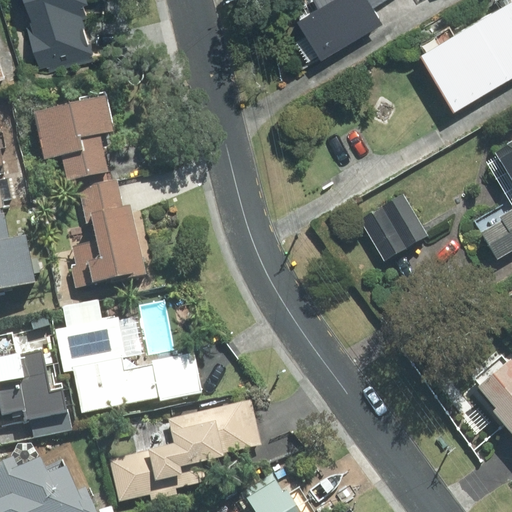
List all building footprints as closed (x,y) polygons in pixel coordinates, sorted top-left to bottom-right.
[(13,0),(28,55),(39,52),(42,63),(94,49),(80,0),(13,0)] [(300,65),(375,19),(368,8),(381,0),(319,0),(292,17),(302,34),(287,43),(300,65)] [(511,70),(511,0),(500,0),(415,50),(449,108),(511,70)] [(102,97),(29,115),(42,171),(62,167),(67,186),(103,178),(94,139),(111,135),(102,97)] [(511,143),(479,162),(508,213),(476,231),(496,265),(511,255),(511,143)] [(121,210),(116,188),(78,197),(90,245),(62,252),(73,296),(144,279),(126,208),(121,210)] [(407,191),(357,218),(383,264),(432,237),(407,191)] [(0,214),(0,294),(29,290),(20,239),(4,241),(0,214)] [(511,290),(497,301),(511,321),(511,290)] [(73,371),(80,415),(200,394),(193,358),(125,370),(123,359),(141,356),(134,320),(102,326),(97,301),(72,305),(75,323),(53,327),(61,373),(73,371)] [(11,339),(0,340),(0,418),(20,417),(21,424),(31,423),(33,439),(68,435),(63,391),(46,393),(42,354),(13,358),(11,339)] [(511,368),(507,362),(472,390),(511,440),(511,368)] [(470,405),(445,374),(436,381),(461,412),(470,405)] [(171,446),(106,461),(116,505),(149,497),(150,502),(174,497),(173,492),(202,486),(198,467),(227,461),(226,456),(260,448),(249,399),(165,418),(171,446)] [(83,511),(62,460),(39,469),(27,439),(9,446),(14,459),(0,464),(0,511),(83,511)] [(310,511),(298,491),(286,498),(267,469),(234,489),(248,511),(310,511)]
